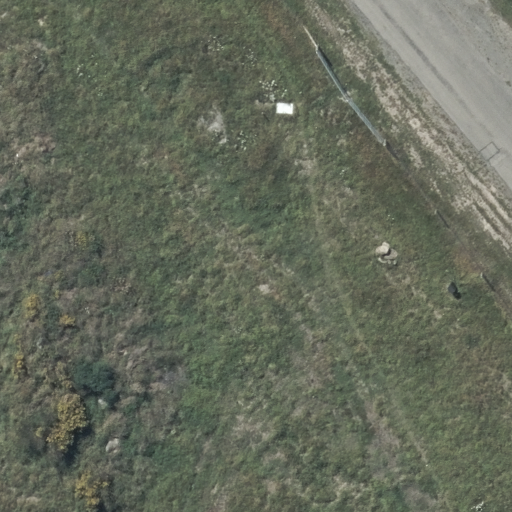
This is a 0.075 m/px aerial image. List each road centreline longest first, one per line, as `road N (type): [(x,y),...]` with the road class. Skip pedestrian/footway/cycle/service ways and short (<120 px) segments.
road 1 (track): [(425,511),(259,257),(34,0)]
road 2 (unclassified): [(391,0),(511,140)]
